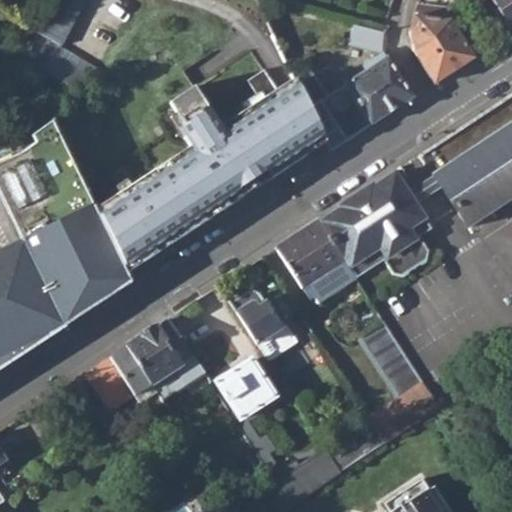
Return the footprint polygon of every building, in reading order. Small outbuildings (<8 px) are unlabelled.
[(53,42),(58,45),(81,0),(48,0),(33,30),(33,31),(53,42)] [(418,0),(414,15),(444,17),(445,15),(450,0),(418,0)] [(511,0),(492,0),(511,32),(511,31),(511,0)] [(412,50),(433,83),(473,58),(446,18),(444,17),(414,15),(408,32),(412,50)] [(449,16),(445,15),(444,17),(446,18),(473,58),(487,48),(471,23),(458,30),(449,16)] [(371,65),(331,91),(358,132),(412,97),(381,48),(381,31),(353,24),(348,44),(370,49),(373,58),(368,61),(371,65)] [(18,57),(77,89),(98,72),(100,68),(98,66),(58,45),(53,42),(33,31),(33,30),(18,57)] [(95,207),(123,271),(189,229),(327,140),(296,78),(277,88),(265,70),(248,80),(260,99),(220,125),(195,86),(169,103),(189,134),(182,138),(188,147),(95,207)] [(306,73),(296,78),(327,140),(332,150),(358,132),(331,91),(326,83),(317,89),(306,73)] [(33,130),(36,129),(31,123),(23,113),(5,127),(10,134),(15,141),(33,130)] [(0,191),(24,243),(95,207),(51,117),(36,129),(33,130),(38,138),(26,148),(0,160),(0,191)] [(466,228),(511,198),(511,121),(431,174),(466,228)] [(393,169),(315,220),(335,251),(354,280),(382,260),(391,275),(403,276),(423,263),(426,251),(418,237),(430,229),(393,169)] [(123,271),(95,207),(24,243),(0,254),(0,372),(130,286),(123,271)] [(314,299),(318,304),(354,280),(335,251),(315,220),(274,247),(310,302),(314,299)] [(247,291),(228,303),(268,363),(296,345),(282,325),(279,327),(276,322),(281,318),(275,309),(269,313),(254,293),(247,291)] [(150,385),(152,383),(174,368),(178,366),(167,350),(179,341),(165,319),(124,346),(150,385)] [(369,421),(383,443),(438,409),(382,324),(361,338),(398,398),(367,418),(369,421)] [(190,358),(179,341),(167,350),(178,366),(190,358)] [(120,380),(132,397),(150,385),(124,346),(106,358),(120,380)] [(95,396),(120,380),(106,358),(81,375),(86,382),(95,396)] [(249,360),(215,383),(239,418),(272,397),(249,360)] [(183,382),(174,368),(152,383),(166,394),(183,382)] [(73,391),(86,382),(81,375),(67,383),(73,391)] [(142,397),(166,433),(178,426),(153,389),(142,397)] [(338,441),(324,451),(338,473),(383,443),(369,421),(355,431),(347,417),(329,429),(338,441)] [(0,460),(4,458),(0,451),(0,500),(7,496),(10,494),(0,479),(0,460)] [(298,468),(272,484),(286,507),(287,506),(338,473),(324,451),(298,468)] [(441,511),(426,489),(418,477),(380,503),(386,511),(441,511)] [(285,508),(287,511),(295,511),(326,492),(321,484),(287,506),(286,507),(285,508)] [(450,511),(432,485),(426,489),(441,511),(450,511)] [(458,493),(462,498),(472,490),(468,486),(458,493)] [(16,511),(7,496),(0,500),(0,511),(16,511)]
